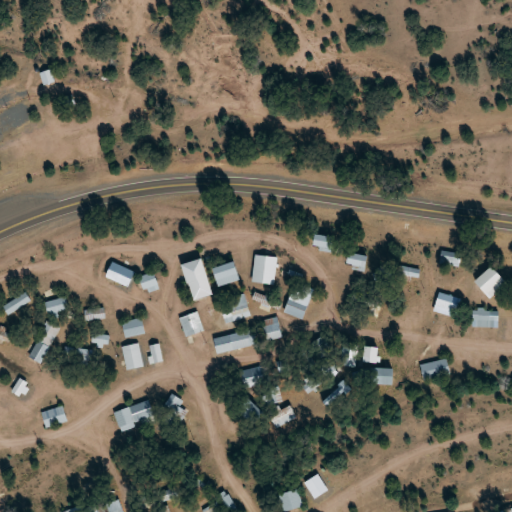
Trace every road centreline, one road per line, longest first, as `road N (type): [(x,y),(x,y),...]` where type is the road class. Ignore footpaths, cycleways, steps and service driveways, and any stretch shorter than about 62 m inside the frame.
road 1 (track): [(0,423),(74,399),(173,350),(187,320),(232,300),(350,320),(511,320)]
road 2 (secondary): [(511,219),(256,185),(190,184),(98,196),(0,230)]
road 3 (track): [(251,511),(511,427)]
road 4 (track): [(261,503),(173,350)]
